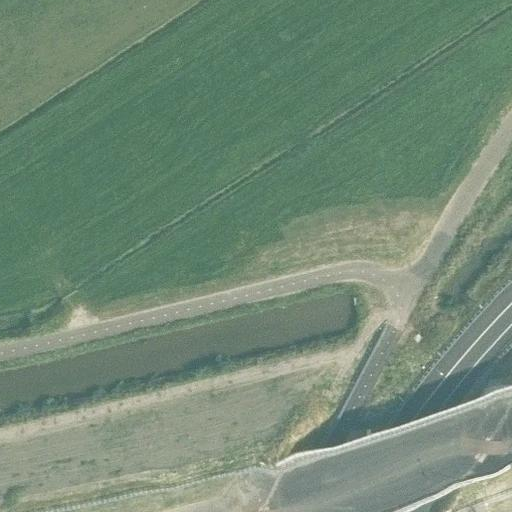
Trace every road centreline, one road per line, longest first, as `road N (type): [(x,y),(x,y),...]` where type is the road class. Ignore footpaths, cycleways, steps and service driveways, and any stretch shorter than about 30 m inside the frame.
road 1 (motorway): [(511,436),(271,511)]
road 2 (motorway): [(511,313),(467,359),(361,511)]
